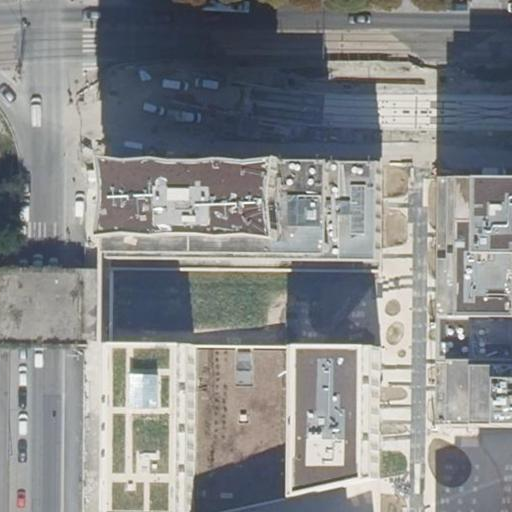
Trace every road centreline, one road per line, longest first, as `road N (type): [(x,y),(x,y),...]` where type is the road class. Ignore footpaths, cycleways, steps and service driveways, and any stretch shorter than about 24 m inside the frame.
road 1 (residential): [(511,156),(419,148),(45,149)]
road 2 (primary): [(44,511),(45,149)]
road 3 (residential): [(511,23),(171,18)]
road 4 (primary): [(45,149),(42,16)]
road 5 (residential): [(171,18),(42,16)]
